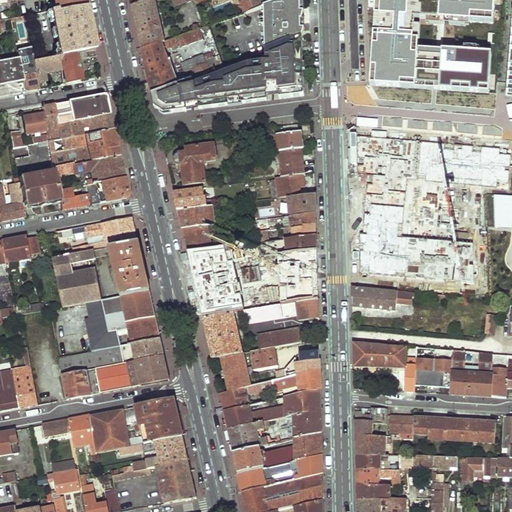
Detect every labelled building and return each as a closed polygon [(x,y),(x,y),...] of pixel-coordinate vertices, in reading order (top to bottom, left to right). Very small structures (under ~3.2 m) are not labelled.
[(85,7),(83,0),(51,0),(55,11),(85,7)] [(164,43),(154,0),(151,0),(145,2),(132,7),(142,51),(164,43)] [(178,84),(151,94),(155,107),(165,113),(186,111),(186,110),(185,106),(198,103),(198,107),(199,110),(266,102),(267,95),(279,93),(279,100),(303,97),(304,97),(304,85),(300,0),(283,0),(264,7),(264,51),(224,67),(188,80),(178,84)] [(253,11),(248,0),(239,0),(244,14),(246,14),(253,11)] [(248,0),(253,11),(255,10),(264,7),(283,0),(248,0)] [(494,24),(494,0),(375,0),(370,88),(492,95),(495,53),(420,49),(421,36),(414,38),(415,19),(494,24)] [(55,11),(51,12),(60,57),(95,50),(85,7),(55,11)] [(224,67),(209,26),(164,43),(142,51),(147,75),(151,94),(178,84),(164,50),(171,48),(172,51),(203,40),(202,35),(206,33),(210,42),(208,43),(212,54),(203,58),(203,56),(182,64),(188,80),(224,67)] [(20,61),(23,81),(25,91),(32,90),(38,89),(33,63),(30,49),(18,52),(20,61)] [(33,63),(38,89),(44,88),(42,73),(63,69),(65,84),(68,83),(81,81),(77,60),(96,56),(95,50),(60,57),(33,63)] [(0,85),(23,81),(20,61),(0,64),(0,85)] [(41,105),(43,112),(46,129),(47,135),(48,140),(113,127),(111,119),(105,93),(83,97),(41,105)] [(266,102),(279,100),(279,93),(267,95),(266,102)] [(22,116),(26,133),(46,129),(43,112),(22,116)] [(378,119),(357,117),(356,125),(377,127),(378,119)] [(299,136),(297,125),(278,127),(279,130),(281,130),(281,134),(278,135),(280,152),(295,150),(301,149),(304,149),(302,136),(299,136)] [(118,154),(113,127),(48,140),(49,143),(53,168),(60,167),(93,160),(118,154)] [(10,136),(12,147),(22,145),(20,134),(10,136)] [(39,142),(48,140),(47,135),(32,138),(33,143),(39,142)] [(510,148),(359,139),(357,176),(368,177),(365,235),(361,235),(358,274),(473,281),(476,243),(404,238),(408,181),(508,187),(510,148)] [(177,165),(179,166),(206,162),(217,160),(215,145),(187,149),(187,153),(180,154),(177,155),(176,156),(174,158),(174,161),(175,164),(177,165)] [(297,160),(295,150),(280,152),(277,152),(278,163),(282,163),(284,178),(301,176),(305,175),(303,159),(297,160)] [(95,173),(79,175),(82,185),(85,185),(123,177),(118,154),(93,160),(95,173)] [(206,164),(206,162),(179,166),(182,166),(185,186),(206,183),(203,164),(206,164)] [(60,167),(53,168),(54,170),(58,190),(64,189),(60,167)] [(24,206),(59,199),(58,190),(54,170),(18,177),(19,181),(24,206)] [(301,176),(284,178),(271,180),(273,199),(296,196),(295,188),(299,188),(303,187),(301,176)] [(123,177),(85,185),(87,193),(90,205),(128,198),(123,177)] [(5,206),(1,182),(0,182),(0,221),(12,220),(26,217),(24,206),(19,181),(7,183),(12,205),(5,206)] [(75,208),(90,205),(87,193),(73,196),(72,187),(64,189),(58,190),(59,199),(61,210),(75,208)] [(204,199),(202,188),(174,192),(176,201),(178,210),(207,207),(206,199),(204,199)] [(511,197),(495,194),(494,206),(511,207),(511,197)] [(315,205),(315,196),(281,200),(281,205),(290,204),(290,214),(287,214),(287,218),(315,214),(315,205)] [(215,226),(213,206),(207,207),(178,210),(180,219),(182,229),(205,227),(215,226)] [(511,207),(494,206),(495,220),(511,219),(511,207)] [(315,214),(287,218),(283,218),(284,228),(316,225),(316,218),(315,214)] [(106,242),(80,247),(81,252),(94,250),(110,247),(140,242),(137,231),(134,219),(85,228),(86,238),(104,235),(106,242)] [(511,219),(495,220),(497,227),(511,228),(511,219)] [(260,232),(266,231),(265,220),(256,221),(258,228),(258,232),(260,232)] [(284,228),(285,241),(316,237),(316,231),(316,225),(284,228)] [(208,250),(205,227),(182,229),(185,241),(188,252),(208,250)] [(270,242),(268,230),(266,231),(260,232),(262,243),(270,242)] [(262,243),(260,232),(258,232),(251,232),(253,244),(259,243),(262,243)] [(316,237),(285,241),(270,242),(262,243),(259,243),(261,254),(258,255),(259,258),(264,258),(264,256),(317,251),(316,237)] [(17,240),(5,242),(8,263),(33,258),(33,254),(30,240),(30,238),(17,240)] [(40,238),(30,240),(33,254),(43,252),(40,238)] [(0,263),(8,263),(5,242),(0,243),(0,263)] [(142,254),(140,242),(110,247),(121,297),(137,294),(151,292),(148,279),(142,254)] [(72,264),(95,259),(94,250),(81,252),(54,256),(63,307),(88,303),(103,300),(96,270),(74,273),(72,264)] [(250,265),(251,290),(268,289),(267,264),(250,265)] [(415,298),(416,293),(352,286),(352,306),(396,311),(397,303),(411,305),(412,297),(415,298)] [(154,304),(151,292),(137,294),(139,307),(154,304)] [(137,294),(121,297),(103,300),(88,303),(91,319),(87,319),(93,351),(122,346),(118,332),(129,330),(132,345),(162,340),(159,328),(154,304),(139,307),(137,294)] [(318,311),(318,301),(245,312),(245,316),(247,324),(299,316),(300,319),(307,319),(308,323),(313,322),(313,318),(319,318),(318,311)] [(17,316),(41,311),(40,304),(16,308),(16,309),(17,316)] [(16,309),(0,311),(0,318),(17,316),(16,309)] [(235,317),(235,313),(203,318),(209,345),(212,358),(221,356),(243,353),(235,317)] [(495,315),(487,314),(485,332),(494,333),(495,315)] [(275,348),(301,344),(300,330),(257,337),(259,350),(275,348)] [(164,349),(162,340),(132,345),(136,362),(166,357),(164,349)] [(406,367),(406,348),(353,343),(354,357),(354,367),(405,368),(406,368),(406,367)] [(93,351),(60,357),(63,375),(95,370),(125,364),(122,346),(93,351)] [(24,349),(28,370),(12,372),(20,410),(29,408),(39,406),(28,348),(24,349)] [(278,367),(275,348),(259,350),(252,352),(255,371),(278,367)] [(507,389),(509,356),(417,348),(416,366),(416,385),(451,388),(451,395),(469,396),(506,398),(507,389)] [(251,387),(243,353),(221,356),(229,392),(251,387)] [(168,369),(166,357),(136,362),(125,364),(95,370),(101,395),(136,388),(171,381),(168,369)] [(320,364),(320,360),(296,363),(298,375),(320,370),(320,364)] [(405,392),(416,392),(416,385),(416,366),(406,367),(406,368),(405,368),(405,392)] [(101,395),(95,370),(63,375),(67,401),(84,398),(101,395)] [(321,379),(320,370),(298,375),(286,378),(272,382),(274,391),(276,401),(277,400),(281,400),(286,398),(285,394),(280,395),(279,389),(298,385),(299,395),(321,390),(321,379)] [(286,378),(285,371),(276,373),(276,375),(272,376),(272,378),(270,378),(271,382),(272,382),(286,378)] [(0,413),(9,412),(20,410),(12,372),(0,374),(0,413)] [(274,391),(272,382),(271,382),(251,387),(229,392),(220,394),(222,403),(224,412),(249,407),(247,396),(256,393),(257,395),(274,391)] [(321,401),(321,390),(299,395),(286,398),(286,405),(250,413),(249,407),(224,412),(226,421),(228,430),(269,421),(289,417),(294,416),(322,410),(321,401)] [(177,418),(173,399),(153,403),(112,411),(91,415),(98,453),(118,449),(182,436),(177,418)] [(387,424),(387,409),(385,409),(372,409),(372,416),(362,416),(362,414),(355,414),(356,436),(357,455),(385,455),(385,437),(371,436),(372,424),(387,424)] [(322,422),(322,410),(294,416),(295,439),(322,434),(322,422)] [(98,453),(91,415),(81,417),(71,419),(73,431),(75,447),(90,444),(92,454),(98,453)] [(414,418),(414,417),(390,416),(390,433),(395,433),(400,433),(405,434),(414,434),(414,418)] [(495,443),(495,423),(414,418),(414,434),(428,435),(428,439),(495,443)] [(73,431),(71,419),(51,423),(43,424),(45,436),(73,431)] [(270,428),(269,421),(228,430),(231,441),(233,453),(259,447),(272,444),(271,439),(267,438),(261,439),(259,433),(268,431),(268,428),(270,428)] [(0,456),(19,453),(15,430),(9,431),(0,432),(0,456)] [(322,442),(322,434),(295,439),(295,448),(322,442)] [(148,463),(123,468),(125,473),(149,468),(157,467),(187,461),(185,449),(182,436),(118,449),(119,454),(144,450),(144,453),(157,450),(158,458),(147,459),(148,463)] [(322,445),(322,442),(295,448),(261,455),(259,447),(233,453),(236,464),(238,475),(323,457),(322,445)] [(385,455),(357,455),(357,461),(357,469),(380,469),(380,461),(389,461),(389,460),(389,455),(385,455)] [(434,468),(434,456),(399,455),(399,460),(400,467),(434,468)] [(459,465),(459,457),(434,456),(434,468),(437,467),(438,464),(442,465),(442,469),(450,469),(451,465),(459,465)] [(323,465),(323,457),(238,475),(241,484),(243,492),(323,475),(323,465)] [(491,477),(491,458),(484,458),(484,460),(461,459),(461,462),(463,463),(463,480),(474,481),(474,476),(491,477)] [(511,478),(511,458),(502,459),(499,458),(499,467),(498,478),(511,478)] [(191,479),(187,461),(157,467),(165,503),(195,497),(191,479)] [(123,479),(150,474),(149,468),(125,473),(121,474),(123,479)] [(58,492),(81,489),(76,469),(48,474),(49,481),(52,480),(54,479),(56,478),(58,492)] [(401,486),(400,470),(380,469),(357,469),(357,477),(357,485),(379,485),(379,478),(394,477),(398,479),(397,486),(401,486)] [(13,473),(0,475),(0,483),(11,481),(15,481),(13,473)] [(96,505),(93,490),(90,490),(87,474),(80,475),(83,492),(86,511),(107,511),(106,503),(96,505)] [(324,487),(323,475),(243,492),(246,506),(246,511),(276,511),(324,500),(324,487)] [(19,500),(16,482),(11,483),(16,505),(17,511),(55,511),(54,507),(26,511),(23,511),(21,499),(19,500)] [(433,499),(432,511),(443,511),(444,507),(444,484),(444,483),(433,482),(433,489),(433,499)] [(390,487),(390,485),(388,485),(379,485),(357,485),(358,493),(358,500),(388,499),(390,497),(390,487)] [(116,511),(120,511),(118,503),(116,493),(105,494),(106,503),(107,511),(116,511)] [(466,508),(466,493),(458,493),(457,508),(466,508)] [(406,511),(406,498),(401,498),(390,497),(388,499),(358,500),(358,511),(406,511)] [(64,511),(62,498),(54,499),(56,511),(64,511)] [(324,511),(324,510),(324,500),(276,511),(324,511)] [(128,508),(127,501),(118,503),(120,511),(128,508)]
